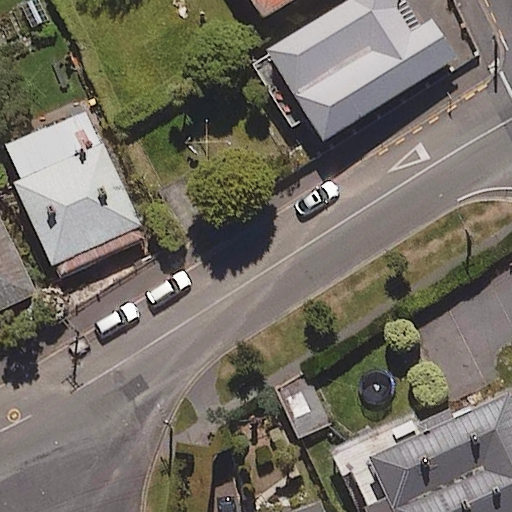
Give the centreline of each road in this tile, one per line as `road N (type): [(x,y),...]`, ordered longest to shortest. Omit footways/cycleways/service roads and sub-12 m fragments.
road 1 (residential): [(81,390),(511,116)]
road 2 (residential): [(81,390),(98,511)]
